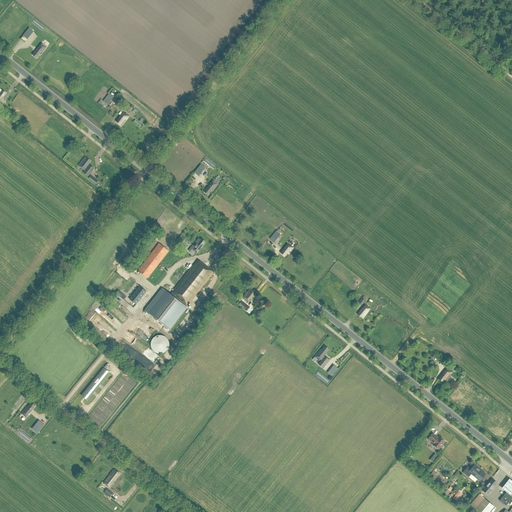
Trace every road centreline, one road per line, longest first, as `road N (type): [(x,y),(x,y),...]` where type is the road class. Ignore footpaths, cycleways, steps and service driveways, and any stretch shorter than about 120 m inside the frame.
road 1 (primary): [(511,462),(0,54)]
road 2 (track): [(280,0),(0,351)]
road 3 (unclassified): [(186,511),(0,361)]
road 4 (track): [(511,76),(416,0)]
